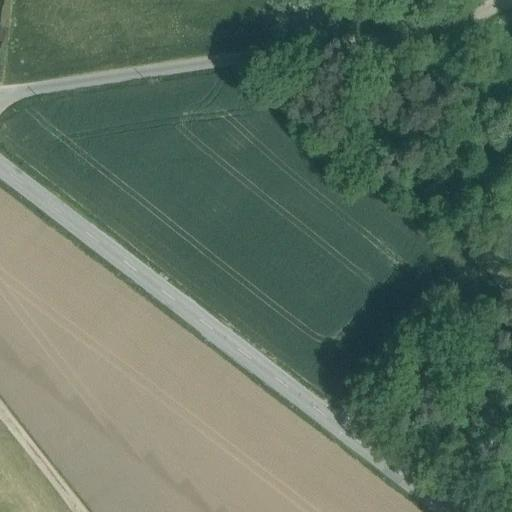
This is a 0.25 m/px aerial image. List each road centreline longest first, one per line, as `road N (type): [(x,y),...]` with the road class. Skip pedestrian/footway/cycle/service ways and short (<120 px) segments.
road 1 (tertiary): [(0,168),(448,511)]
road 2 (unclassified): [(3,95),(440,28),(505,0)]
road 3 (track): [(511,283),(495,270),(466,272),(337,425)]
road 4 (track): [(75,511),(0,410)]
